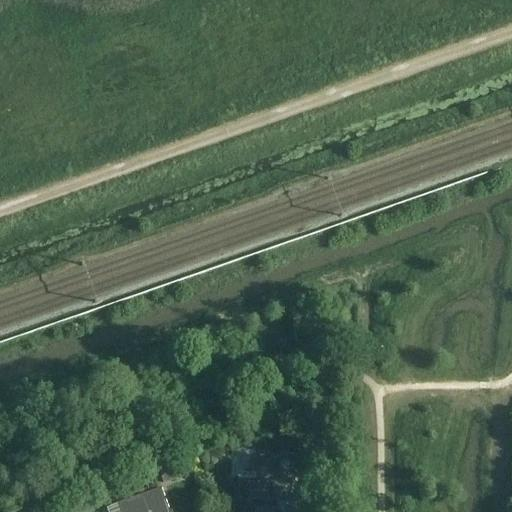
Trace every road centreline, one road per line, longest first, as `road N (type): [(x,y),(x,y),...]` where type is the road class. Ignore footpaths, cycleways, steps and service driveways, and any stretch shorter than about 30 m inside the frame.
road 1 (track): [(511,32),(0,211)]
road 2 (track): [(501,511),(505,383)]
